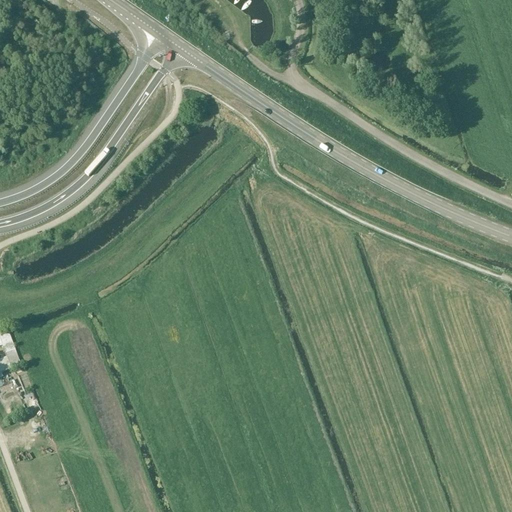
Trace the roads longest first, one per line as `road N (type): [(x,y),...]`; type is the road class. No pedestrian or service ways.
road 1 (secondary): [(511,237),(364,169),(180,48)]
road 2 (unclassified): [(511,203),(378,134),(290,65)]
road 3 (motorway): [(0,223),(77,185),(180,48)]
road 4 (motorway): [(160,35),(78,156),(0,204)]
